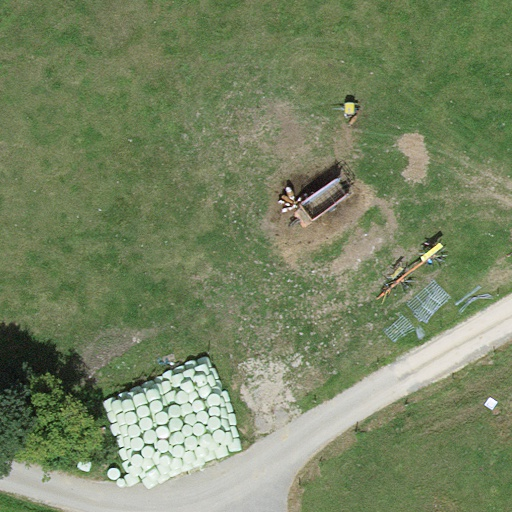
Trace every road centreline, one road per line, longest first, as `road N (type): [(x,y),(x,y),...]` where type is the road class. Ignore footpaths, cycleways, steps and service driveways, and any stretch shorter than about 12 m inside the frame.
road 1 (track): [(245,511),(293,458),(404,379),(511,328)]
road 2 (track): [(0,470),(131,511)]
